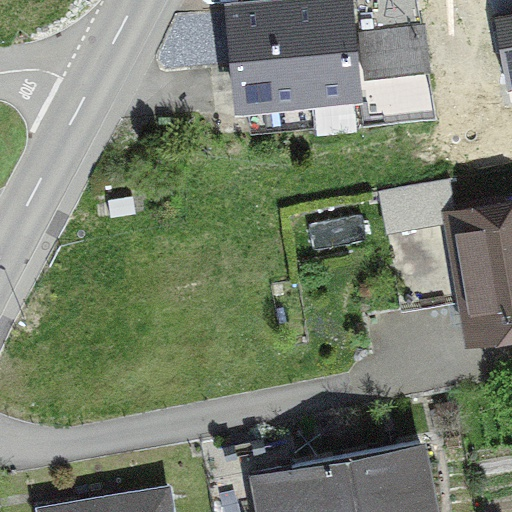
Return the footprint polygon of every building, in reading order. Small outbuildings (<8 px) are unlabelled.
[(339,0),(228,11),(237,105),(352,94),(343,0),(339,0)] [(354,39),(361,79),(425,68),(418,29),(354,39)] [(511,209),(451,220),(470,323),(502,318),(511,324),(511,209)] [(248,474),(255,511),(429,511),(416,442),(248,474)] [(167,511),(164,489),(37,511),(36,511),(167,511)]
